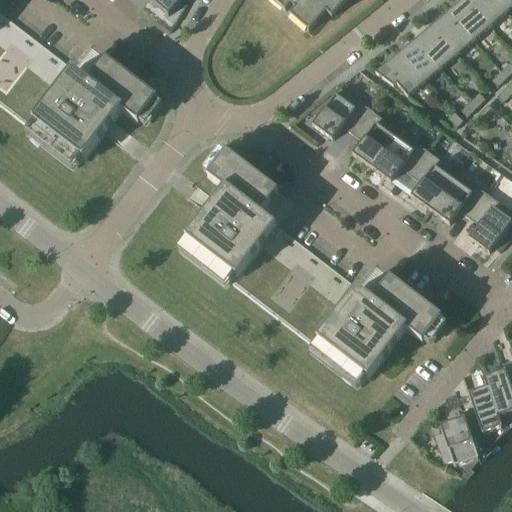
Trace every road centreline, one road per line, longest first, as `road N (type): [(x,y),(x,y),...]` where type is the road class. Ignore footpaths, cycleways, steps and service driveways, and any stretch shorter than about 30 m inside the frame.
road 1 (residential): [(85,275),(410,511)]
road 2 (residential): [(248,120),(507,314)]
road 3 (residential): [(85,275),(206,115)]
road 4 (residential): [(248,120),(270,112),(407,0)]
road 5 (residential): [(385,457),(507,314)]
road 6 (residential): [(92,0),(191,72)]
